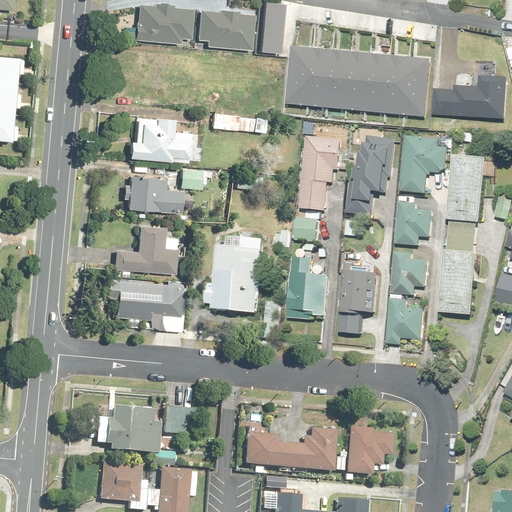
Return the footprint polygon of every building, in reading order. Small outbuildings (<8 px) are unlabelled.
[(0,0),(0,9),(11,10),(11,0),(0,0)] [(291,4),(261,1),(256,51),(286,54),(291,4)] [(188,40),(191,9),(135,3),(131,41),(178,46),(178,39),(188,40)] [(254,13),(198,8),(195,38),(204,39),(203,47),(250,52),(254,13)] [(331,18),(295,14),(285,97),(400,111),(408,51),(329,41),(331,18)] [(139,60),(136,60),(133,92),(180,96),(179,106),(192,107),(193,97),(190,96),(190,93),(199,93),(201,67),(173,65),(174,57),(139,54),(139,60)] [(11,56),(0,55),(0,141),(3,142),(11,56)] [(286,60),(268,57),(264,80),(282,83),(286,60)] [(455,90),(433,88),(431,116),(503,120),(506,78),(480,77),(479,88),(455,86),(455,90)] [(248,80),(246,91),(215,87),(212,110),(262,116),(265,93),(258,92),(259,81),(248,80)] [(264,119),(210,113),(208,128),(262,135),(264,119)] [(132,141),(125,141),(124,159),(200,163),(201,149),(197,149),(197,135),(169,133),(170,119),(133,117),(132,141)] [(342,139),(306,136),(299,210),(325,212),(328,183),(332,184),(334,170),(339,171),(342,139)] [(439,139),(406,137),(401,192),(426,194),(428,176),(432,177),(432,172),(444,173),(446,150),(438,149),(439,139)] [(348,167),(348,174),(346,215),(371,216),(372,192),(387,193),(388,180),(395,180),(397,140),(367,138),(367,144),(364,144),(364,152),(360,152),(359,167),(348,167)] [(481,225),(485,178),(493,179),(495,162),(487,161),(488,157),(453,154),(446,221),(451,222),(448,251),(444,251),(438,312),(473,316),(479,255),(475,255),(478,225),(481,225)] [(200,170),(179,169),(177,188),(199,190),(200,170)] [(120,199),(124,199),(123,210),(177,214),(179,191),(163,189),(163,178),(126,175),(125,185),(121,185),(120,199)] [(260,189),(260,176),(234,175),(233,188),(260,189)] [(511,202),(511,196),(501,194),(495,218),(507,222),(511,202)] [(420,203),(398,201),(395,245),(419,247),(420,236),(429,237),(430,212),(419,211),(420,203)] [(319,220),(297,218),(295,242),(317,244),(319,220)] [(359,221),(346,220),(344,237),(358,238),(359,221)] [(133,252),(111,251),(110,269),(173,275),(175,250),(161,249),(163,227),(135,225),(133,252)] [(511,225),(507,247),(511,248),(511,253),(511,258),(504,257),(492,304),(511,308),(511,225)] [(290,231),(277,230),(276,248),(288,250),(290,231)] [(220,245),(217,245),(213,285),(208,284),(206,306),(212,307),(212,311),(257,315),(263,242),(220,238),(220,245)] [(412,252),(396,251),(393,294),(415,296),(416,287),(426,287),(427,262),(412,261),(412,252)] [(313,258),(292,256),(287,322),(317,324),(318,316),(325,317),(328,276),(312,275),(313,258)] [(372,264),(344,263),(340,334),(363,335),(364,314),(375,315),(377,275),(372,274),(372,264)] [(181,282),(104,278),(104,299),(106,299),(106,317),(121,318),(121,326),(135,327),(136,320),(146,321),(146,329),(179,330),(181,282)] [(407,300),(390,299),(387,345),(402,346),(402,339),(421,341),(422,310),(407,309),(407,300)] [(109,404),(108,416),(102,416),(102,419),(92,418),(90,440),(106,442),(105,450),(145,453),(144,462),(172,465),(173,452),(154,451),(157,422),(150,421),(151,407),(109,404)] [(188,407),(162,406),(161,433),(187,434),(188,407)] [(371,429),(347,427),(345,451),(339,451),(339,457),(333,456),(332,471),(369,474),(369,465),(379,466),(380,455),(389,455),(391,436),(370,434),(371,429)] [(276,434),(241,431),(239,463),(331,470),(333,430),(307,428),(307,437),(298,436),(298,443),(276,442),(276,434)] [(182,511),(183,497),(193,498),(195,471),(186,470),(157,468),(155,489),(136,488),(138,463),(100,461),(97,499),(125,501),(125,510),(143,511),(144,507),(154,507),(153,511),(182,511)] [(299,494),(272,492),(270,511),(364,511),(365,499),(334,497),(333,511),(324,511),(298,510),(299,494)] [(503,494),(495,493),(494,511),(511,511),(511,492),(503,492),(503,494)]
